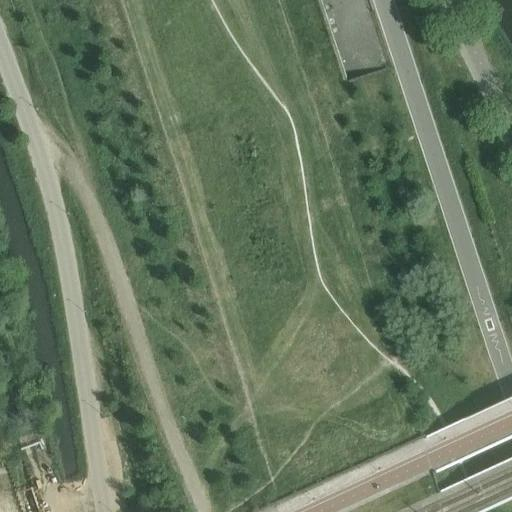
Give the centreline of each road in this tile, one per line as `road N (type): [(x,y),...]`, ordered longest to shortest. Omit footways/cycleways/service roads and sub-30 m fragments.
road 1 (motorway): [(170,0),(333,511)]
road 2 (motorway): [(142,0),(305,511)]
road 3 (motorway): [(400,511),(237,0)]
road 4 (unclassified): [(107,511),(46,153),(0,29)]
